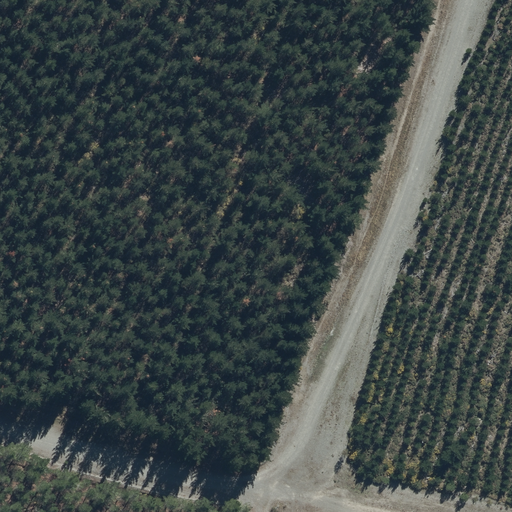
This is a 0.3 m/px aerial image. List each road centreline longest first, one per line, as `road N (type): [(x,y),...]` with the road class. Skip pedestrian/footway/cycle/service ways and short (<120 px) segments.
road 1 (track): [(460,0),(295,455),(264,484)]
road 2 (unclassified): [(0,425),(264,484),(438,511)]
